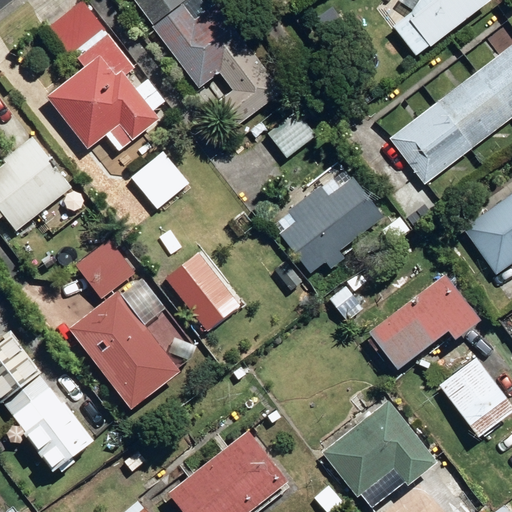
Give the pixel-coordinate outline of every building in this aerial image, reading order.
[(132,0),(151,26),(186,0),(185,0),(132,0)] [(441,0),(410,24),(430,49),(492,0),(441,0)] [(73,63),(80,73),(44,101),(85,154),(103,139),(115,156),(156,124),(149,117),(131,93),(122,81),(131,74),(104,41),(107,39),(80,5),(45,32),(67,61),(74,55),(78,60),(73,63)] [(216,104),(235,129),(280,96),(214,7),(191,24),(180,9),(151,31),(196,93),(217,77),(229,94),(216,104)] [(511,47),(387,142),(394,151),(416,180),(423,188),(511,120),(511,47)] [(164,105),(146,82),(131,93),(149,117),(164,105)] [(285,161),(314,139),(297,116),(268,139),(285,161)] [(69,193),(28,143),(0,165),(4,170),(0,172),(0,221),(1,221),(14,238),(69,193)] [(394,151),(371,169),(393,198),(416,180),(394,151)] [(187,187),(162,155),(130,179),(155,212),(187,187)] [(381,222),(342,172),(288,214),(289,216),(274,228),(280,235),(277,237),(308,277),(323,267),(327,273),(343,261),(338,255),(381,222)] [(511,194),(460,231),(494,278),(511,265),(511,194)] [(149,237),(140,226),(129,235),(138,246),(149,237)] [(132,278),(107,244),(75,268),(100,301),(132,278)] [(281,259),(274,250),(258,262),(266,272),(281,259)] [(300,286),(284,264),(272,273),(289,294),(300,286)] [(450,347),(477,327),(442,279),(364,336),(393,376),(444,339),(450,347)] [(343,283),(323,300),(346,326),(366,309),(343,283)] [(112,298),(65,333),(127,415),(174,380),(112,298)] [(91,449),(10,338),(0,344),(0,406),(2,406),(23,435),(19,438),(50,479),(91,449)] [(511,414),(475,361),(436,388),(472,441),(511,414)] [(403,492),(433,469),(385,405),(318,455),(354,502),(390,475),(403,492)] [(175,511),(254,511),(285,489),(246,437),(164,497),(175,511)] [(144,511),(135,501),(121,511),(144,511)]
